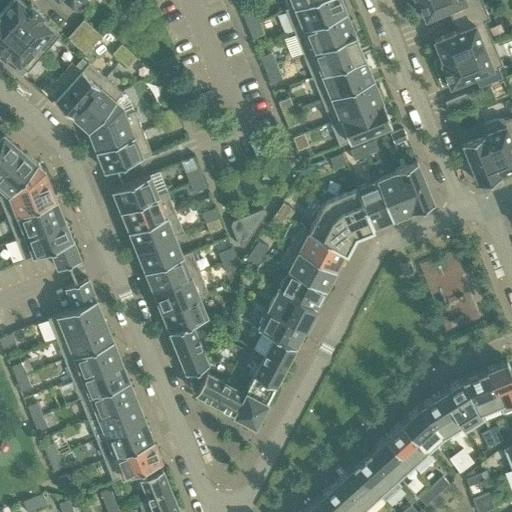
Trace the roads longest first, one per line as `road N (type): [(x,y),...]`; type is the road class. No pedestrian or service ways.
road 1 (residential): [(0,89),(60,146),(85,187),(211,511)]
road 2 (residential): [(242,511),(367,257),(465,215)]
road 3 (residential): [(373,0),(465,215)]
